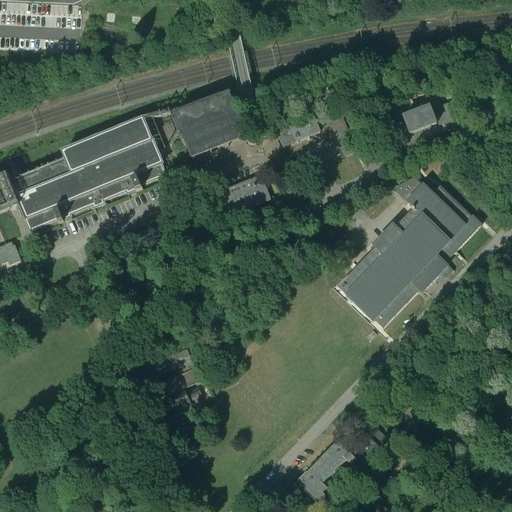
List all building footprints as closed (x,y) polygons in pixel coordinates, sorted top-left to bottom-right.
[(179,114),(171,116),(173,121),(177,120),(183,136),(185,141),(239,119),(237,114),(230,96),(180,117),(179,114)] [(430,109),(404,119),(405,122),(389,129),(397,151),(457,128),(448,105),(431,112),(430,109)] [(335,134),(345,158),(356,153),(341,117),(331,121),(328,114),(315,119),(315,118),(289,128),(290,130),(278,135),(283,148),(295,143),(296,145),(321,134),(321,133),(333,128),(335,134)] [(0,216),(19,208),(18,210),(20,213),(22,214),(22,215),(21,216),(23,220),(25,221),(25,222),(26,222),(30,233),(58,221),(60,224),(64,223),(63,221),(72,218),(71,216),(93,207),(94,209),(105,205),(104,202),(127,193),(128,195),(136,191),(137,193),(142,191),(141,187),(167,177),(162,166),(164,165),(156,147),(145,121),(100,139),(64,155),(66,161),(58,164),(58,163),(57,163),(58,164),(50,167),(49,167),(49,168),(39,172),(39,171),(38,171),(38,172),(31,175),(30,175),(30,176),(22,179),(22,178),(21,178),(21,179),(11,183),(8,176),(0,179),(0,216)] [(212,197),(212,198),(215,204),(210,205),(217,222),(270,201),(263,183),(258,185),(255,179),(212,197)] [(395,192),(396,193),(408,204),(414,210),(412,212),(413,213),(397,230),(394,227),(371,250),(374,253),(339,289),(347,297),(374,323),(376,321),(383,329),(419,292),(422,295),(440,277),(446,278),(452,272),(445,265),(482,227),(473,218),(472,219),(441,189),(434,197),(424,188),(415,180),(399,188),(395,192)] [(332,254),(344,243),(340,239),(329,251),(332,254)] [(4,248),(0,249),(0,265),(9,262),(10,266),(21,262),(15,248),(13,248),(12,245),(4,248)] [(373,332),(367,338),(371,342),(377,336),(373,332)] [(147,382),(193,362),(187,350),(142,370),(147,382)] [(158,386),(151,389),(153,395),(152,395),(154,400),(169,394),(178,415),(163,422),(166,427),(195,415),(190,403),(202,398),(196,384),(202,382),(196,369),(157,386),(158,386)] [(307,501),(306,502),(303,505),(310,511),(316,504),(317,505),(318,506),(320,506),(321,507),(322,506),(323,506),(324,506),(325,505),(326,504),(326,503),(326,502),(326,500),(326,498),(325,497),(324,496),(330,489),(356,462),(362,467),(379,450),(380,451),(388,442),(373,427),(364,436),(368,439),(358,449),(343,435),(332,447),(333,449),(308,475),(307,473),(293,487),(307,501)]
